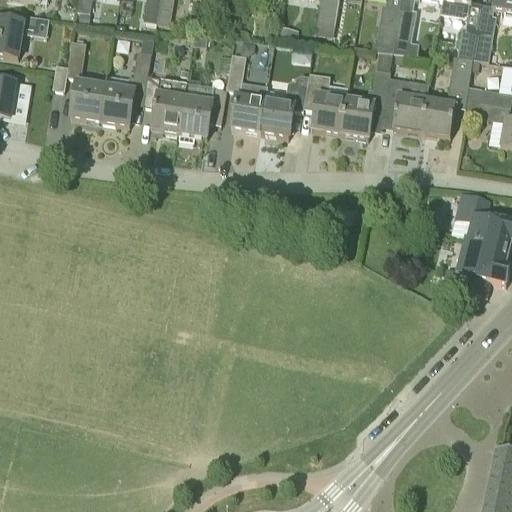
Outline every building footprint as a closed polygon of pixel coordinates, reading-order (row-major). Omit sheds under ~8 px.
[(8,0),(8,4),(40,9),(41,0),(8,0)] [(79,0),(77,17),(90,19),(93,0),(79,0)] [(156,29),(160,0),(147,0),(143,27),(156,29)] [(175,0),(160,0),(156,29),(170,31),(175,0)] [(265,0),(265,3),(266,3),(267,5),(270,8),(274,9),(277,9),(279,8),(282,6),(283,4),(285,2),(284,0),(265,0)] [(335,34),(340,5),(346,5),(347,3),(363,5),(363,0),(337,0),(336,4),(322,1),(317,31),(335,34)] [(468,22),(470,10),(472,11),(473,0),(443,0),(443,6),(441,21),(464,24),(468,22)] [(511,0),(494,0),(492,16),(511,18),(511,0)] [(395,52),(396,46),(401,15),(383,12),(377,49),(373,49),(372,58),(394,60),(395,52)] [(401,15),(396,46),(411,49),(417,17),(401,15)] [(21,21),(20,28),(0,25),(0,61),(18,65),(24,31),(36,32),(37,23),(21,21)] [(457,63),(458,63),(473,66),(478,36),(462,33),(457,63)] [(297,48),(298,36),(277,34),(275,46),(297,48)] [(494,39),(478,36),(473,66),(474,66),(489,69),(494,39)] [(68,74),(67,83),(80,85),(86,50),(72,48),(68,74)] [(130,83),(128,97),(105,93),(100,129),(130,133),(134,106),(144,108),(148,83),(152,60),(138,57),(133,83),(130,83)] [(227,96),(239,98),(239,102),(237,102),(231,135),(260,140),(265,106),(266,107),(269,93),(242,89),(246,63),(232,61),(227,96)] [(455,63),(451,80),(446,110),(427,106),(421,140),(450,144),(456,112),(465,114),(467,106),(469,93),(470,83),(474,66),(473,66),(458,63),(457,64),(455,63)] [(64,97),(67,83),(68,74),(56,72),(52,96),(64,97)] [(511,90),(511,95),(511,100),(511,101),(511,73),(504,72),(501,88),(511,90)] [(371,105),(386,108),(390,84),(391,79),(376,77),(371,105)] [(310,80),(308,93),(304,115),(315,117),(312,136),(341,141),(346,106),(328,103),(331,83),(310,80)] [(148,83),(144,108),(143,112),(155,114),(150,142),(156,143),(157,138),(179,141),(187,90),(148,83)] [(393,135),(421,140),(427,106),(409,104),(411,88),(390,84),(386,108),(384,118),(396,120),(393,135)] [(0,120),(8,122),(8,124),(10,125),(16,88),(0,85),(0,120)] [(100,129),(105,93),(76,88),(70,124),(100,129)] [(187,90),(179,141),(180,141),(179,147),(194,149),(195,144),(206,146),(210,123),(222,125),(227,97),(214,95),(188,91),(188,90),(187,90)] [(285,109),(266,107),(265,106),(260,140),(289,144),(293,116),(304,118),(304,115),(308,93),(288,90),(285,109)] [(511,114),(511,109),(511,101),(511,100),(469,93),(467,106),(467,107),(511,114)] [(346,106),(341,141),(369,145),(374,110),(346,106)] [(511,125),(509,125),(511,114),(467,107),(465,122),(493,127),(489,151),(501,153),(500,155),(511,156),(511,125)] [(473,230),(469,245),(486,249),(487,248),(510,254),(511,248),(511,230),(491,225),(491,227),(485,225),(490,207),(462,200),(455,226),(473,230)] [(448,275),(445,289),(444,292),(476,301),(480,286),(506,292),(510,275),(505,274),(510,254),(487,248),(486,249),(469,245),(466,244),(457,277),(448,275)] [(511,511),(511,460),(496,458),(486,508),(485,511),(511,511)]
